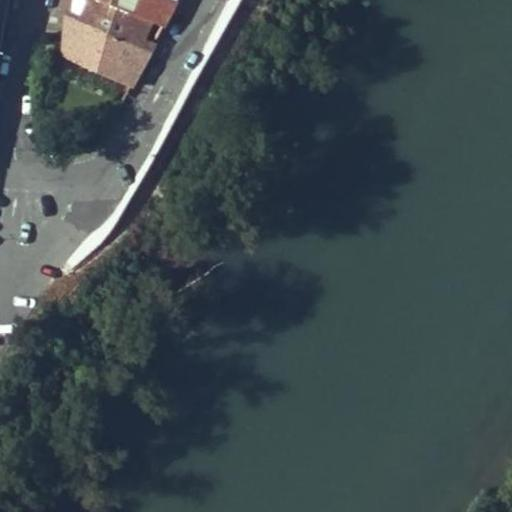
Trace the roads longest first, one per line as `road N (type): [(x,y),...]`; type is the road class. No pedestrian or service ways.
road 1 (residential): [(192,0),(96,192),(13,183)]
road 2 (residential): [(13,183),(36,0)]
